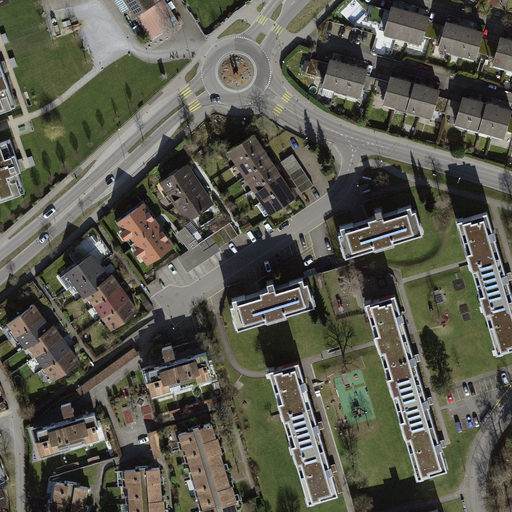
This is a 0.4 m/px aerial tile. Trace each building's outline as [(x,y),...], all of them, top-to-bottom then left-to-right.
[(128,0),(152,37),(177,21),(164,0),(128,0)] [(427,16),(391,6),(383,34),(420,44),(427,16)] [(485,32),(445,21),(437,48),(478,59),(485,32)] [(511,39),(501,37),(494,63),(511,68),(511,39)] [(366,69),(330,58),(322,85),(359,95),(366,69)] [(0,113),(18,106),(0,59),(0,113)] [(439,89),(390,74),(381,103),(430,118),(439,89)] [(511,116),(511,111),(464,96),(454,126),(504,142),(511,116)] [(258,134),(228,152),(269,216),(298,197),(258,134)] [(0,202),(27,193),(9,140),(0,143),(0,202)] [(292,154),(284,160),(304,191),(313,185),(292,154)] [(188,163),(160,181),(181,213),(195,216),(215,203),(188,163)] [(144,200),(116,221),(122,229),(119,231),(126,240),(127,239),(134,248),(132,250),(138,258),(141,255),(149,265),(177,244),(160,222),(144,200)] [(342,225),(343,231),(340,232),(347,255),(424,232),(418,210),(414,211),(412,204),(369,217),(342,225)] [(464,233),(499,355),(511,351),(511,287),(493,224),(490,212),(460,221),(464,233)] [(250,222),(242,228),(245,233),(254,227),(250,222)] [(176,234),(189,250),(178,257),(187,271),(221,249),(219,247),(238,234),(230,223),(199,243),(186,226),(176,234)] [(92,253),(66,272),(85,299),(87,297),(111,329),(137,309),(111,274),(108,276),(92,253)] [(234,298),(235,304),(232,305),(239,330),(318,307),(310,281),(306,282),(304,277),(261,290),(234,298)] [(377,342),(378,345),(408,336),(407,332),(403,319),(405,318),(402,311),(401,311),(395,293),(366,301),(377,342)] [(36,305),(8,324),(28,353),(32,350),(53,378),(80,359),(57,327),(53,330),(36,305)] [(413,354),(408,336),(378,345),(391,388),(421,379),(416,362),(417,361),(415,354),(413,354)] [(169,366),(146,373),(153,397),(217,378),(209,352),(181,360),(176,344),(164,348),(169,366)] [(134,346),(72,387),(78,395),(139,354),(134,346)] [(299,361),(271,368),(272,373),(312,503),(340,495),(332,468),(319,425),(306,382),(300,364),(299,361)] [(426,397),(421,379),(391,388),(404,431),(434,422),(429,405),(430,404),(428,397),(426,397)] [(67,418),(33,430),(43,459),(106,437),(96,408),(77,415),(72,402),(62,405),(67,418)] [(439,440),(434,422),(404,431),(418,478),(447,469),(441,448),(443,447),(440,439),(439,440)] [(239,511),(214,424),(180,434),(203,511),(239,511)] [(156,431),(149,434),(158,458),(165,455),(156,431)] [(165,511),(162,468),(124,470),(127,511),(165,511)] [(87,511),(92,488),(52,481),(46,511),(87,511)]
